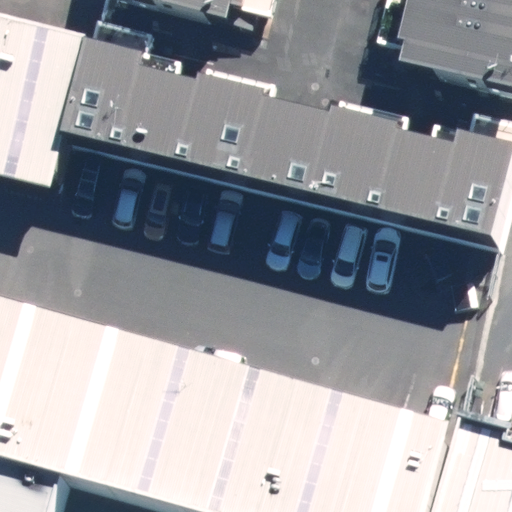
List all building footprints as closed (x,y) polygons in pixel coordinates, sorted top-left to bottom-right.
[(255,0),(124,0),(124,3),(246,35),(255,0)] [(511,0),(440,0),(417,87),(511,111),(511,0)] [(510,265),(511,258),(511,173),(0,39),(0,199),(70,218),(87,154),(510,265)] [(511,511),(511,438),(0,300),(0,485),(69,504),(99,511),(511,511)] [(0,511),(66,511),(69,504),(0,485),(0,511)]
